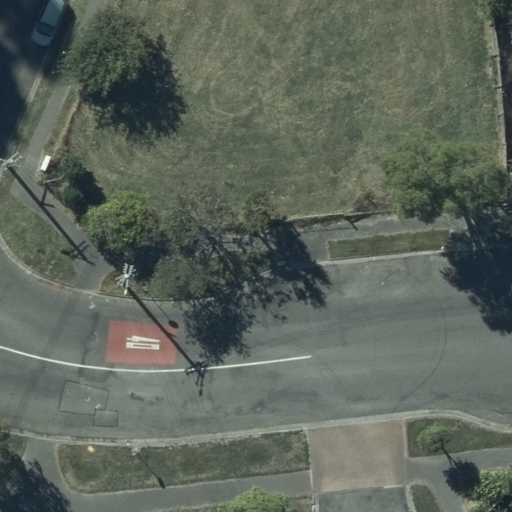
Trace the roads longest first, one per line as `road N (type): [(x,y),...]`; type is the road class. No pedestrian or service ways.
road 1 (residential): [(0,344),(77,367),(168,371),(339,356)]
road 2 (residential): [(339,356),(511,338)]
road 3 (residential): [(339,356),(368,511)]
